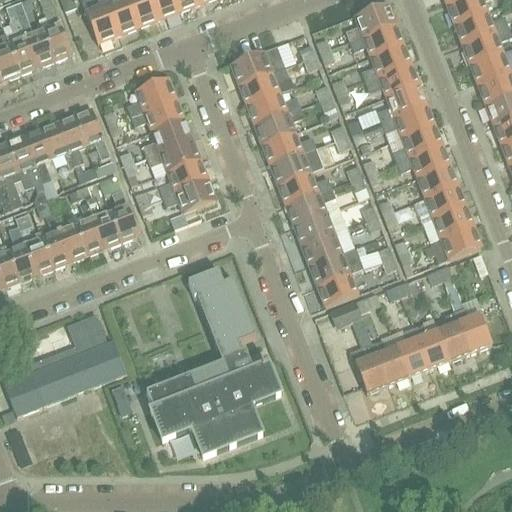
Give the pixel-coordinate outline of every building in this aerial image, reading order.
[(37,0),(50,33),(43,36),(55,67),(66,63),(66,59),(72,57),(49,0),(37,0)] [(58,0),(65,17),(77,12),(72,0),(58,0)] [(90,0),(96,12),(85,16),(97,47),(118,39),(103,0),(90,0)] [(103,0),(118,39),(139,31),(127,0),(117,4),(114,0),(103,0)] [(126,0),(127,0),(139,31),(159,24),(149,0),(126,0)] [(149,0),(159,24),(179,16),(172,0),(149,0)] [(172,0),(179,16),(199,8),(195,0),(172,0)] [(195,0),(199,8),(219,1),(218,0),(195,0)] [(442,0),(446,9),(469,0),(442,0)] [(469,0),(446,9),(454,29),(487,17),(482,5),(494,0),(469,0)] [(29,33),(19,8),(14,10),(39,73),(55,67),(43,36),(34,39),(31,32),(29,33)] [(387,8),(355,21),(359,32),(345,37),(349,47),(395,29),(387,8)] [(7,13),(12,26),(9,27),(11,32),(4,35),(5,38),(21,80),(39,73),(14,10),(7,13)] [(454,29),(462,49),(508,32),(504,22),(491,27),(487,17),(454,29)] [(366,51),(371,62),(403,49),(395,29),(349,47),(353,56),(366,51)] [(511,52),(511,42),(511,41),(508,32),(462,49),(470,70),(502,57),(511,52)] [(311,36),(320,59),(331,54),(326,43),(324,44),(319,33),(311,36)] [(0,75),(4,86),(21,80),(5,38),(0,39),(0,75)] [(361,77),(365,87),(411,69),(403,49),(371,62),(375,72),(361,77)] [(299,54),(303,65),(314,61),(310,50),(299,54)] [(277,51),(231,69),(239,90),(285,73),(277,51)] [(335,65),(331,54),(320,59),(324,69),(335,65)] [(470,70),(476,85),(478,90),(510,77),(502,57),(470,70)] [(318,71),(314,61),(303,65),(307,76),(318,71)] [(418,90),(411,69),(365,87),(369,97),(363,99),(367,109),(372,107),(418,90)] [(279,98),(279,97),(294,91),(290,81),(288,82),(285,73),(239,90),(247,110),(279,98)] [(478,90),(480,94),(486,110),(511,99),(511,82),(510,77),(478,90)] [(127,111),(131,122),(177,104),(169,83),(136,96),(140,106),(127,111)] [(346,94),(342,84),(331,88),(335,99),(346,94)] [(315,94),(319,106),(330,101),(326,90),(315,94)] [(426,110),(418,90),(372,107),(380,128),(426,110)] [(350,105),(346,94),(335,99),(339,109),(350,105)] [(283,108),(279,98),(247,110),(255,130),(301,113),(297,103),(283,108)] [(511,99),(486,110),(493,130),(511,122),(511,99)] [(334,111),(330,101),(319,106),(323,116),(334,111)] [(148,127),(152,137),(184,124),(177,104),(131,122),(135,132),(148,127)] [(434,130),(426,110),(380,128),(362,135),(351,139),(355,149),(366,145),(365,144),(377,139),(377,141),(381,139),(381,138),(384,136),(388,148),(434,130)] [(255,130),(263,150),(295,138),(291,127),(304,122),(301,113),(255,130)] [(109,158),(93,116),(87,118),(84,115),(74,119),(86,151),(94,148),(97,154),(99,153),(102,160),(109,158)] [(104,119),(108,130),(120,126),(116,115),(104,119)] [(83,175),(80,169),(84,167),(78,154),(86,151),(74,119),(57,126),(73,172),(73,171),(76,178),(79,188),(97,181),(93,171),(83,175)] [(511,122),(493,130),(501,150),(511,145),(511,122)] [(142,151),(146,162),(192,144),(184,124),(152,137),(156,146),(142,151)] [(362,135),(358,124),(346,128),(351,139),(362,135)] [(57,126),(40,133),(52,164),(61,161),(63,167),(65,166),(68,174),(73,172),(57,126)] [(108,130),(112,141),(124,136),(120,126),(108,130)] [(331,135),(335,146),(346,141),(341,130),(331,135)] [(442,150),(434,130),(388,148),(396,168),(442,150)] [(40,133),(23,139),(40,189),(59,182),(52,164),(40,133)] [(322,150),(334,145),(329,134),(321,138),(322,141),(319,142),(322,150)] [(263,150),(271,171),(316,153),(312,143),(299,148),(295,138),(263,150)] [(20,185),(28,182),(32,192),(40,189),(23,139),(6,146),(20,185)] [(350,152),(346,141),(335,146),(339,156),(350,152)] [(164,167),(168,177),(200,164),(192,144),(146,162),(150,172),(164,167)] [(511,145),(501,150),(509,170),(511,168),(511,145)] [(6,146),(0,148),(0,183),(11,215),(22,210),(14,188),(20,185),(6,146)] [(359,150),(362,157),(370,154),(369,152),(371,152),(370,149),(368,149),(367,147),(359,150)] [(413,172),(417,182),(450,170),(442,150),(396,168),(399,177),(413,172)] [(278,191),(311,178),(324,173),(316,153),(271,171),(278,191)] [(119,161),(123,171),(135,167),(131,156),(119,161)] [(110,163),(109,163),(96,168),(101,180),(115,175),(110,163)] [(208,185),(200,164),(168,177),(171,187),(147,196),(151,207),(162,202),(208,185)] [(377,175),(374,164),(362,168),(366,179),(377,175)] [(123,171),(131,191),(143,187),(135,167),(123,171)] [(361,181),(357,170),(346,175),(350,186),(361,181)] [(417,182),(425,203),(457,190),(450,170),(417,182)] [(381,186),(377,175),(366,179),(370,190),(381,186)] [(74,190),(79,188),(76,178),(70,180),(74,190)] [(278,191),(286,211),(332,193),(327,182),(314,188),(311,178),(278,191)] [(115,179),(106,183),(98,186),(101,192),(118,185),(115,179)] [(366,192),(361,181),(350,186),(354,196),(366,192)] [(0,183),(0,206),(1,206),(5,217),(11,215),(0,183)] [(166,213),(179,207),(184,218),(216,206),(208,185),(162,202),(166,213)] [(59,199),(58,196),(57,193),(55,194),(53,190),(44,193),(44,194),(42,194),(46,204),(53,202),(53,201),(59,199)] [(425,203),(433,223),(465,210),(457,190),(425,203)] [(92,203),(87,191),(81,193),(84,202),(85,202),(87,209),(105,255),(121,248),(109,217),(103,219),(96,201),(92,203)] [(81,193),(69,198),(72,207),(84,202),(81,193)] [(294,231),(326,218),(340,213),(332,193),(286,211),(294,231)] [(139,241),(127,210),(121,195),(112,198),(118,213),(109,217),(121,248),(139,241)] [(147,196),(135,200),(139,211),(151,207),(147,196)] [(47,206),(50,213),(56,210),(53,202),(46,204),(47,206)] [(378,208),(382,219),(393,215),(390,204),(378,208)] [(139,211),(142,220),(154,216),(151,207),(139,211)] [(75,230),(87,261),(105,255),(87,209),(82,211),(85,218),(73,223),(75,230)] [(473,230),(465,210),(433,223),(425,226),(432,246),(440,243),(473,230)] [(377,221),(373,211),(361,215),(365,226),(377,221)] [(41,243),(33,246),(31,239),(30,239),(28,232),(33,230),(27,213),(12,219),(36,281),(54,274),(41,243)] [(397,226),(394,216),(393,215),(382,219),(385,230),(397,226)] [(75,230),(67,233),(64,226),(62,227),(59,220),(55,221),(53,218),(52,219),(70,268),(87,261),(75,230)] [(294,231),(302,251),(334,238),(326,218),(294,231)] [(15,253),(7,256),(19,288),(36,281),(12,219),(7,221),(12,234),(8,235),(15,253)] [(41,243),(54,274),(70,268),(52,219),(42,222),(46,231),(38,234),(41,243)] [(381,232),(377,221),(365,226),(370,237),(381,232)] [(449,264),(481,251),(473,230),(440,243),(449,264)] [(309,271),(342,258),(355,253),(347,233),(334,238),(302,251),(309,271)] [(409,255),(405,244),(407,243),(403,234),(390,239),(398,259),(409,255)] [(309,271),(317,291),(349,278),(363,273),(382,266),(381,265),(392,261),(388,251),(359,263),(355,253),(342,258),(309,271)] [(413,266),(409,255),(398,259),(402,270),(413,266)] [(0,286),(3,294),(19,288),(7,256),(0,258),(0,286)] [(472,261),(480,281),(488,277),(480,258),(472,261)] [(396,272),(392,261),(381,265),(382,266),(386,276),(396,272)] [(259,342),(234,271),(224,275),(220,262),(192,272),(222,355),(259,342)] [(448,270),(438,274),(442,286),(452,282),(448,270)] [(438,274),(426,279),(431,290),(442,286),(438,274)] [(358,300),(349,278),(317,291),(325,312),(358,300)] [(407,286),(396,291),(401,302),(411,298),(407,286)] [(396,291),(385,295),(390,306),(401,302),(396,291)] [(366,302),(355,307),(360,318),(371,314),(366,302)] [(366,398),(388,390),(373,349),(372,349),(362,323),(360,318),(355,307),(334,315),(340,331),(351,327),(362,353),(350,357),(366,398)] [(467,323),(464,313),(454,317),(470,358),(491,350),(479,318),(467,323)] [(449,366),(470,358),(454,317),(433,325),(437,334),(449,366)] [(75,351),(71,353),(12,376),(15,384),(3,389),(16,421),(126,378),(113,346),(107,349),(96,320),(67,331),(75,351)] [(429,374),(449,366),(437,334),(426,339),(423,329),(413,333),(429,374)] [(408,382),(429,374),(413,333),(403,337),(407,346),(397,350),(408,382)] [(382,345),(373,349),(388,390),(408,382),(397,350),(385,355),(382,345)] [(245,354),(221,364),(224,374),(194,386),(191,378),(145,396),(152,413),(148,414),(161,446),(191,435),(202,464),(263,440),(252,411),(281,399),(268,365),(261,368),(261,370),(253,373),(245,354)] [(21,471),(31,467),(19,435),(8,439),(21,471)]
